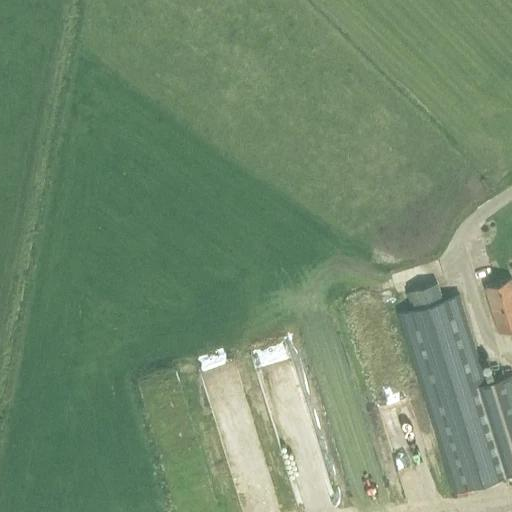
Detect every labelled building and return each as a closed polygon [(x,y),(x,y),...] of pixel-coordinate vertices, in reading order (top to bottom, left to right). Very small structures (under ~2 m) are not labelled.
[(511,327),(511,277),(485,285),(498,332),(511,327)] [(459,295),(441,300),(436,284),(411,292),(407,294),(410,303),(414,302),(416,308),(399,314),(454,491),(511,472),(511,374),(487,383),(459,295)] [(170,457),(200,448),(194,429),(188,431),(185,421),(177,423),(175,418),(160,422),(170,457)] [(290,441),(294,456),(308,453),(305,437),(290,441)] [(186,511),(216,511),(215,479),(197,480),(197,482),(185,483),(186,511)] [(248,508),(249,511),(281,511),(282,511),(277,498),(248,508)]
